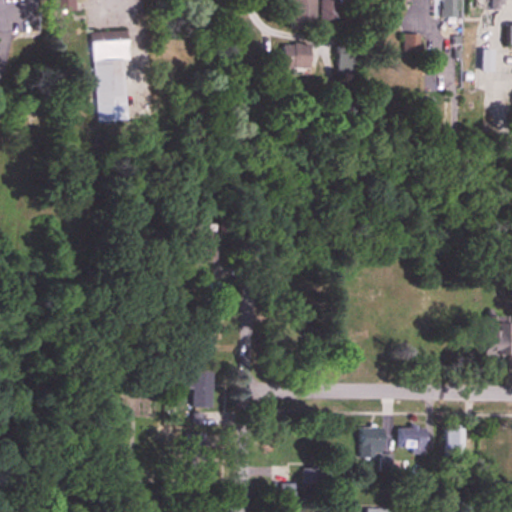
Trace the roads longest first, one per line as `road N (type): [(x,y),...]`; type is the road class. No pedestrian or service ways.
road 1 (residential): [(511,392),(245,390)]
road 2 (residential): [(246,309),(242,511)]
